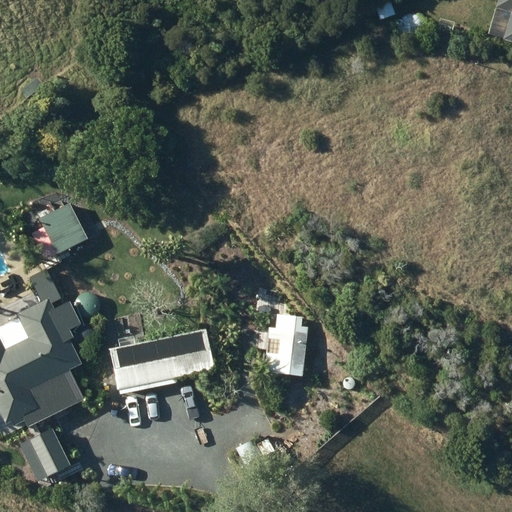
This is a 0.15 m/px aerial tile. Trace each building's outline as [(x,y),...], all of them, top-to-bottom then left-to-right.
[(511,0),(497,0),(495,7),(511,12),(504,38),(511,40),(511,0)] [(44,300),(18,313),(29,336),(2,349),(0,344),(0,408),(5,418),(21,409),(27,421),(81,395),(66,364),(78,358),(65,332),(70,330),(68,325),(78,320),(76,316),(67,294),(59,298),(43,267),(30,274),(44,300)] [(190,310),(180,312),(182,327),(193,325),(190,310)] [(278,368),(278,369),(303,371),(308,326),(288,324),(283,324),(267,322),(263,367),(278,368)] [(206,328),(109,347),(117,388),(214,369),(206,328)] [(282,411),(262,426),(273,440),(292,425),(282,411)] [(253,440),(236,449),(250,475),(266,466),(253,440)]
